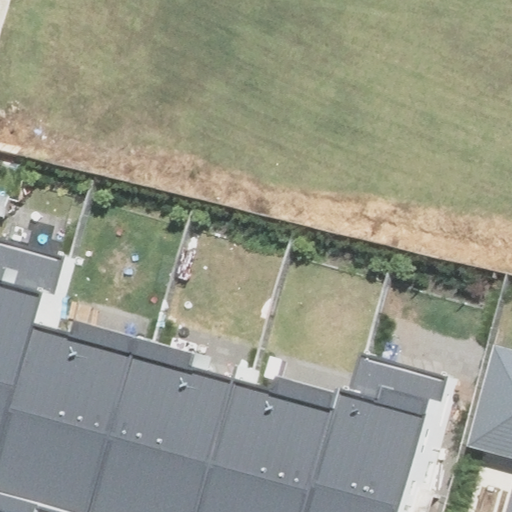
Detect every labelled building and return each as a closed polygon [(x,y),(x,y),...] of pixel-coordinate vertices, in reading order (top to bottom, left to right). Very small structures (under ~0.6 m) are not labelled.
[(0,487),(9,490),(53,323),(71,251),(0,232),(0,487)] [(61,511),(64,503),(96,511),(109,511),(158,336),(101,321),(97,335),(53,323),(9,490),(4,506),(26,511),(61,511)] [(218,511),(256,377),(220,367),(223,353),(158,336),(109,511),(218,511)] [(511,511),(511,348),(509,347),(485,436),(511,443),(511,511)] [(422,511),(459,375),(370,351),(359,392),(326,511),(422,511)] [(326,511),(359,392),(304,377),(300,390),(256,377),(218,511),(326,511)]
